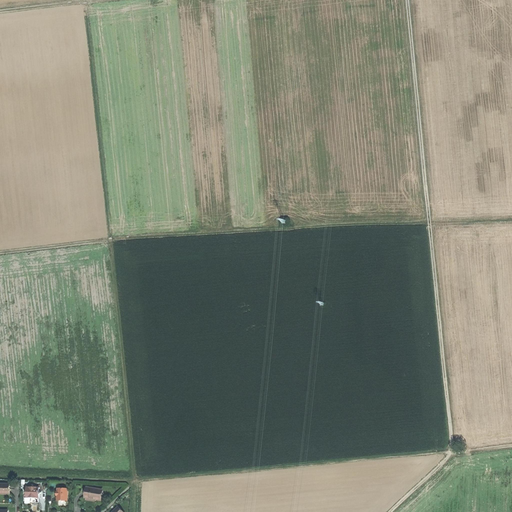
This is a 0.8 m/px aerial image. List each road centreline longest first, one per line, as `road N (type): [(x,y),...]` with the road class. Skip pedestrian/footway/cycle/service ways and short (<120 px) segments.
road 1 (track): [(0,477),(134,481),(452,452),(407,0)]
road 2 (track): [(0,252),(111,239),(511,220)]
road 3 (track): [(132,511),(86,2)]
road 4 (track): [(392,511),(452,452),(511,446)]
